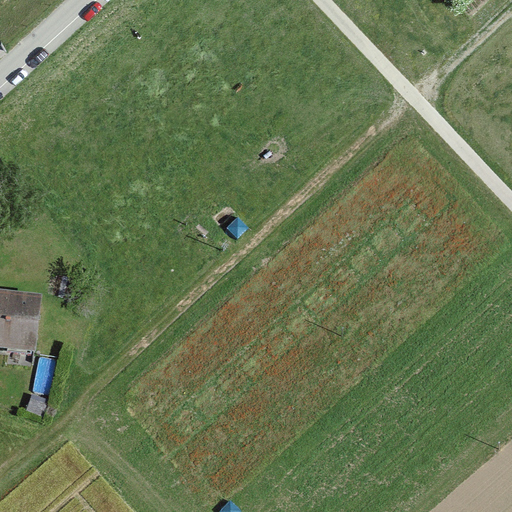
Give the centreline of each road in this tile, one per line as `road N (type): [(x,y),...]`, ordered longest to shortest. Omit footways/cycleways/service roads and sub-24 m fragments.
road 1 (track): [(321,0),(511,204)]
road 2 (unclassified): [(0,88),(97,0)]
